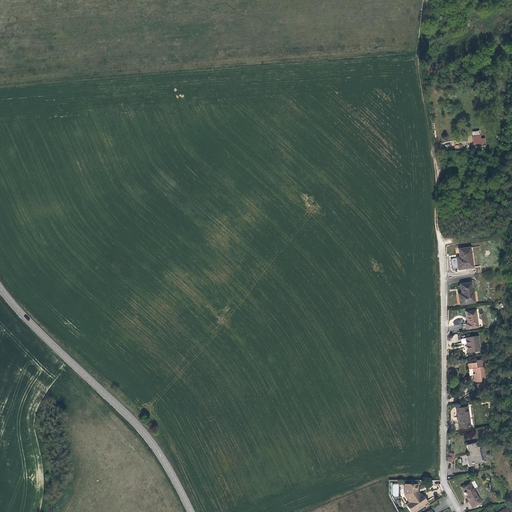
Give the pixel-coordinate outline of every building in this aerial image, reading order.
[(480,131),(472,131),(473,145),(486,143),(485,138),(481,138),(480,131)] [(473,267),(470,247),(459,249),(460,257),(460,259),(457,259),(458,269),(473,267)] [(475,302),(473,292),(472,292),(471,283),(460,284),(462,294),(463,297),(459,298),(460,305),(475,302)] [(478,328),(476,310),(465,312),(467,323),(465,323),(466,329),(478,328)] [(480,351),(478,336),(465,338),(466,343),(467,353),(480,351)] [(486,380),(484,367),(483,359),(477,360),(477,362),(475,362),(468,363),(469,376),(473,375),(474,380),(475,381),(476,382),(477,382),(479,382),(481,381),(486,380)] [(470,426),(467,407),(456,409),(457,417),(456,417),(456,420),(458,420),(459,428),(470,426)] [(486,462),(482,446),(478,447),(478,449),(477,450),(477,447),(476,443),(466,445),(469,456),(467,457),(469,464),(476,463),(481,461),(482,463),(486,462)] [(481,502),(473,489),(477,487),(474,481),(470,483),(462,487),(461,486),(460,487),(465,496),(466,496),(472,507),(481,502)] [(412,511),(427,502),(421,494),(420,495),(419,496),(417,493),(417,491),(417,484),(404,484),(404,495),(409,502),(405,504),(410,511),(412,511)]
